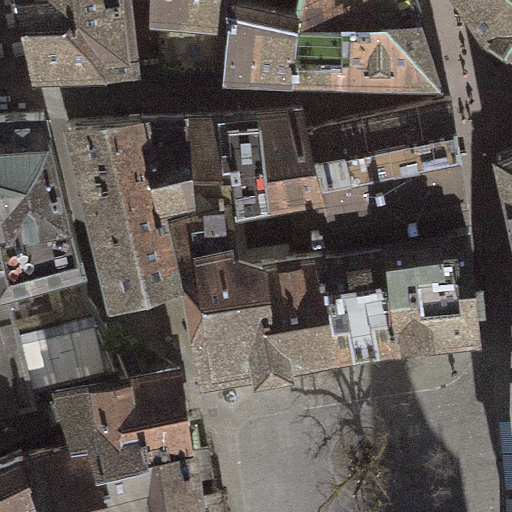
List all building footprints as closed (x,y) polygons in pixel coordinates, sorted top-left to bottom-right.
[(23,0),(38,68),(135,66),(128,0),(23,0)] [(128,0),(135,66),(162,65),(158,11),(155,3),(154,0),(128,0)] [(158,11),(162,65),(228,64),(232,17),(228,12),(229,0),(154,0),(155,3),(158,11)] [(232,17),(228,64),(292,66),(298,15),(300,2),(293,1),(289,0),(229,0),(228,12),(232,17)] [(298,15),(421,17),(415,11),(412,0),(292,0),(293,1),(300,2),(298,15)] [(511,0),(466,0),(487,26),(511,44),(511,0)] [(298,15),(292,66),(404,67),(436,67),(421,17),(298,15)] [(317,175),(458,146),(455,121),(452,96),(439,93),(326,121),(307,126),(317,175)] [(317,175),(307,126),(301,102),(254,108),(184,109),(188,184),(226,187),(229,205),(288,194),(314,190),(311,177),(317,175)] [(96,308),(48,107),(0,108),(0,281),(7,280),(17,324),(96,308)] [(188,184),(184,109),(140,110),(144,149),(159,207),(188,184)] [(68,126),(110,293),(143,285),(176,277),(159,207),(144,149),(140,110),(105,113),(70,115),(68,126)] [(511,142),(496,151),(511,220),(511,142)] [(395,227),(467,210),(458,146),(317,175),(311,177),(314,190),(323,231),(389,219),(395,227)] [(188,184),(159,207),(176,277),(187,274),(203,370),(336,346),(326,247),(236,258),(229,205),(226,187),(188,184)] [(323,231),(314,190),(288,194),(297,236),(323,231)] [(387,236),(397,337),(477,327),(469,222),(387,236)] [(387,236),(326,247),(336,346),(397,337),(387,236)] [(0,445),(82,407),(79,398),(46,406),(44,399),(37,399),(17,324),(7,280),(0,281),(0,445)] [(38,333),(50,376),(116,357),(104,314),(38,333)] [(97,464),(191,448),(180,366),(76,386),(79,398),(82,407),(91,436),(97,464)] [(44,511),(109,511),(97,464),(91,436),(22,450),(44,511)] [(97,464),(109,511),(227,511),(221,476),(211,477),(207,445),(191,448),(97,464)] [(44,511),(22,450),(0,459),(0,511),(44,511)]
